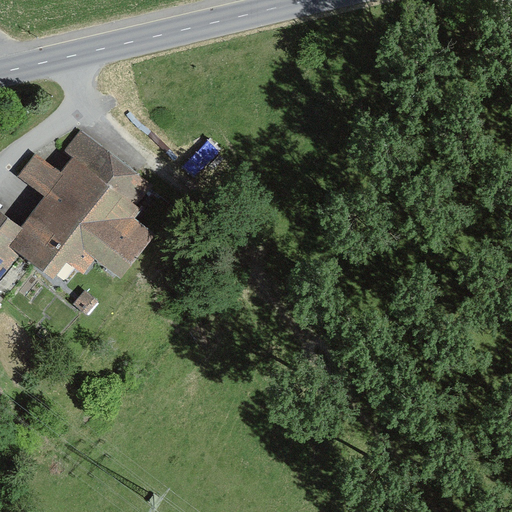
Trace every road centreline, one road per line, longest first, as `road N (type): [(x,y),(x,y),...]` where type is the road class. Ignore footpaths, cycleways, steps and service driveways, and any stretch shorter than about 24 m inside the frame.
road 1 (unclassified): [(0,72),(323,0)]
road 2 (unknown): [(81,54),(78,103),(0,166)]
